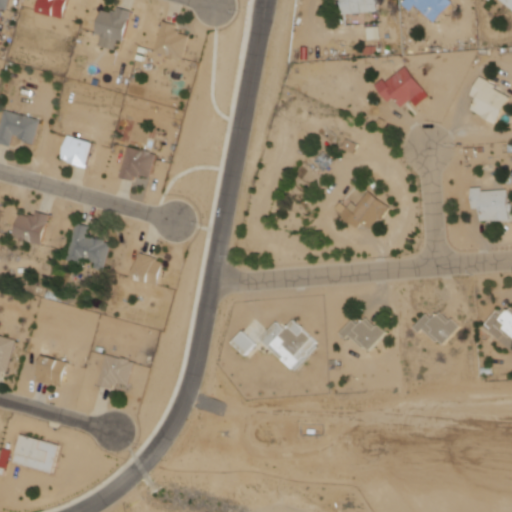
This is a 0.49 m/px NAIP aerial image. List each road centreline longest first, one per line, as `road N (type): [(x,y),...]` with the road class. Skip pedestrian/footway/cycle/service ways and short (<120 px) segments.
road 1 (residential): [(263,0),(180,403),(139,465),(70,511)]
road 2 (residential): [(211,279),(511,256)]
road 3 (residential): [(0,171),(174,220)]
